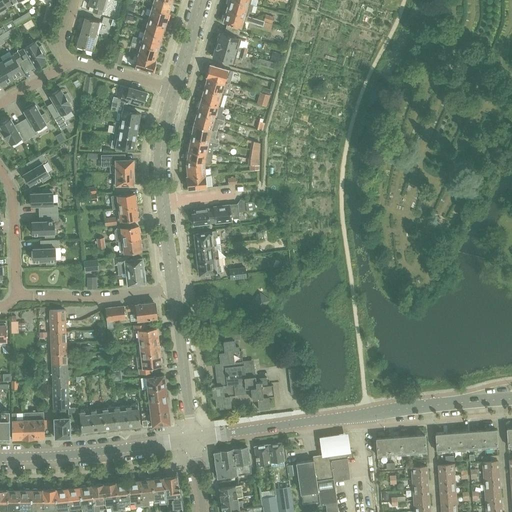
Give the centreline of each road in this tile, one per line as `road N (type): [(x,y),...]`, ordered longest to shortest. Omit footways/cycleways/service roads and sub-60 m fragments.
road 1 (residential): [(192,438),(0,456)]
road 2 (residential): [(17,295),(99,298),(173,289)]
road 3 (residential): [(192,438),(173,289)]
road 4 (unclassified): [(192,438),(320,420)]
road 5 (residential): [(0,170),(12,194),(17,295)]
